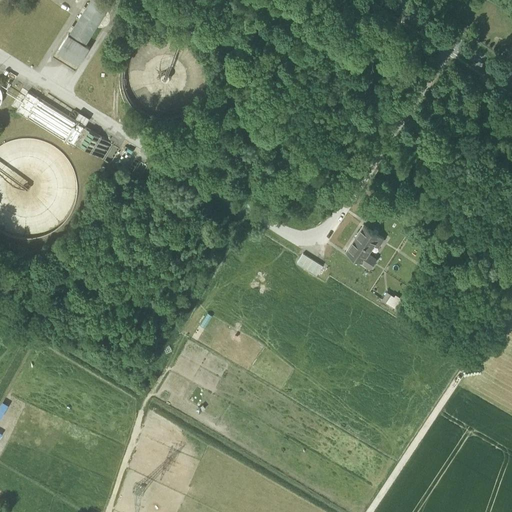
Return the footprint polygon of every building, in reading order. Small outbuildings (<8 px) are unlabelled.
[(91,0),(87,7),(69,34),(84,44),(109,5),(101,0),(91,0)] [(84,44),(69,34),(69,35),(68,34),(57,51),(78,64),(89,47),(84,44)] [(178,37),(165,35),(157,36),(147,39),(137,46),(129,54),(124,63),(122,76),(123,88),(127,99),(133,108),(143,116),(157,121),(168,122),(181,119),(192,113),(200,106),(205,97),(209,84),(208,69),(202,56),(194,45),(186,40),(178,37)] [(82,125),(27,91),(16,110),(71,143),(82,125)] [(107,161),(116,146),(84,126),(75,141),(107,161)] [(17,137),(9,139),(0,144),(0,228),(6,233),(17,236),(28,237),(37,236),(47,233),(58,226),(68,217),(74,207),(77,195),(78,183),(75,170),(69,158),(62,149),(53,143),(44,139),(29,136),(17,137)] [(143,162),(120,149),(111,163),(135,177),(143,162)] [(366,265),(370,268),(376,260),(367,254),(373,244),(378,247),(384,239),(364,225),(346,252),(366,265)] [(420,264),(426,268),(435,252),(429,249),(420,264)] [(297,263),(316,276),(322,266),(315,262),(303,253),(299,260),(297,263)] [(382,300),(386,303),(391,296),(387,293),(382,300)] [(396,299),(391,306),(399,311),(405,301),(395,295),(394,297),(396,299)] [(386,303),(391,306),(396,299),(394,297),(391,296),(386,303)] [(2,402),(0,405),(0,418),(1,419),(8,405),(2,402)] [(176,455),(168,451),(165,459),(173,463),(176,455)] [(52,490),(67,497),(69,491),(61,487),(60,488),(54,485),(52,490)]
